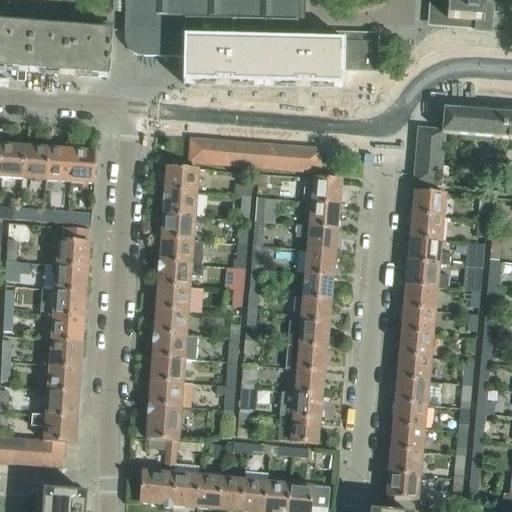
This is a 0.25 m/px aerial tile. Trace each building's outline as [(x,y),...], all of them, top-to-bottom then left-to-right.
[(304,42),(304,18),(304,0),(125,0),(125,33),(124,37),(124,42),(126,47),(129,51),(133,55),(138,57),(143,58),(183,59),(183,85),(303,88),(304,49),(345,50),(344,72),(376,73),(377,41),(376,41),(376,44),(304,42)] [(495,0),(437,0),(437,1),(448,2),(446,28),(493,32),(495,0)] [(0,70),(29,73),(32,26),(0,23),(0,70)] [(109,79),(112,33),(32,26),(29,73),(109,79)] [(304,49),(303,88),(344,89),(344,72),(345,50),(304,49)] [(511,108),(503,108),(502,114),(501,114),(499,138),(511,139),(511,108)] [(499,138),(501,114),(443,110),(442,130),(441,130),(441,133),(446,134),(499,138)] [(441,187),(446,134),(441,133),(441,130),(435,130),(417,129),(414,159),(412,186),(441,188),(441,187)] [(200,165),(202,141),(190,140),(188,164),(200,165)] [(212,166),(214,142),(202,141),(200,165),(212,166)] [(0,178),(22,180),(24,148),(13,147),(13,143),(1,142),(0,156),(0,178)] [(224,167),(226,143),(214,142),(212,166),(224,167)] [(236,167),(238,144),(226,143),(224,167),(236,167)] [(248,168),(250,145),(238,144),(236,167),(248,168)] [(46,182),(48,146),(36,145),(35,149),(24,148),(22,180),(46,182)] [(260,169),(262,146),(250,145),(248,168),(260,169)] [(69,183),(71,152),(61,151),(61,147),(48,146),(46,182),(69,183)] [(272,170),(274,147),(262,146),(260,169),(272,170)] [(284,171),(286,148),(274,147),(272,170),(284,171)] [(94,185),(96,153),(85,153),(85,149),(76,148),(75,152),(71,152),(69,183),(94,185)] [(296,172),(298,149),(286,148),(284,171),(296,172)] [(308,173),(310,150),(298,149),(296,172),(308,173)] [(320,174),(322,151),(310,150),(308,173),(320,174)] [(196,196),(198,171),(166,168),(164,193),(162,193),(196,196)] [(267,190),(268,177),(258,176),(257,189),(267,190)] [(338,207),(340,182),(305,179),(303,204),(312,204),(338,207)] [(251,200),(252,184),(242,184),(241,199),(251,200)] [(444,219),(446,195),(413,192),(411,216),(444,219)] [(194,219),(196,196),(162,193),(162,202),(163,203),(162,217),(194,219)] [(489,199),(479,198),(478,214),(487,215),(489,199)] [(250,214),(251,200),(241,199),(240,213),(250,214)] [(266,200),(257,199),(256,199),(254,224),(264,225),(266,200)] [(336,231),(338,207),(312,204),(310,228),(336,231)] [(19,221),(20,210),(9,209),(8,221),(19,221)] [(43,223),(43,212),(20,210),(19,221),(43,223)] [(66,225),(67,214),(43,212),(43,223),(66,225)] [(91,227),(92,216),(67,214),(66,225),(91,227)] [(444,219),(411,216),(409,216),(408,228),(410,229),(410,240),(441,243),(444,219)] [(192,242),(194,219),(162,217),(160,241),(192,243),(192,242)] [(485,239),(486,223),(477,222),(475,238),(485,239)] [(262,249),(264,225),(254,224),(252,248),(262,249)] [(334,255),(336,231),(310,228),(297,226),(296,238),(309,240),(307,252),(334,255)] [(87,270),(89,244),(88,244),(89,231),(63,229),(62,241),(58,241),(57,268),(87,270)] [(248,232),(238,231),(237,247),(247,247),(248,232)] [(500,238),(492,237),(489,263),(498,264),(500,238)] [(440,254),(441,243),(410,240),(407,263),(439,266),(449,267),(450,255),(440,254)] [(17,241),(7,241),(6,263),(16,263),(17,241)] [(202,267),(203,244),(203,243),(192,242),(192,243),(160,241),(159,264),(157,264),(202,268),(202,267)] [(482,270),(484,246),(475,246),(472,269),(482,270)] [(245,271),(247,247),(237,247),(236,260),(234,260),(233,270),(235,270),(245,271)] [(260,272),(262,249),(252,248),(250,272),(260,272)] [(332,278),(334,255),(307,252),(305,276),(332,278)] [(15,283),(16,263),(6,263),(5,282),(15,283)] [(438,276),(439,266),(407,263),(405,263),(404,275),(406,276),(405,287),(437,290),(448,291),(448,277),(438,276)] [(496,289),(498,264),(489,263),(487,288),(496,289)] [(202,278),(202,268),(157,264),(156,275),(158,275),(157,288),(190,291),(191,277),(202,278)] [(85,295),(87,270),(57,268),(44,267),(42,292),(55,293),(85,295)] [(481,286),(482,270),(472,269),(471,285),(481,286)] [(243,295),(245,271),(235,270),(233,294),(243,295)] [(258,296),(260,272),(250,272),(248,295),(258,296)] [(330,302),(332,278),(305,276),(303,299),(303,300),(330,302)] [(435,313),(437,290),(405,287),(403,310),(400,310),(435,313)] [(188,315),(190,291),(157,288),(155,312),(188,315)] [(493,315),(496,289),(487,288),(484,314),(493,315)] [(14,292),(5,292),(4,313),(13,313),(14,292)] [(84,320),(85,295),(55,293),(53,318),(84,320)] [(478,309),(480,293),(470,293),(469,309),(478,309)] [(242,310),(243,295),(233,294),(232,309),(242,310)] [(256,320),(258,296),(248,295),(246,319),(256,320)] [(327,326),(330,302),(303,300),(303,299),(294,298),(293,315),(302,315),(301,323),(327,326)] [(433,337),(435,313),(400,310),(399,322),(402,323),(401,334),(433,337)] [(186,337),(188,315),(155,312),(153,336),(152,336),(186,338),(186,337)] [(12,333),(13,313),(4,313),(3,333),(12,333)] [(491,340),(493,315),(484,314),(482,339),(491,340)] [(478,317),(477,317),(468,316),(467,332),(476,333),(478,317)] [(82,345),(84,320),(53,318),(51,343),(82,345)] [(327,326),(301,323),(289,322),(287,347),(325,350),(327,326)] [(239,343),(240,327),(230,326),(229,342),(239,343)] [(245,331),(244,343),(254,344),(255,332),(245,331)] [(431,360),(433,337),(401,334),(399,357),(431,360)] [(196,362),(197,339),(197,338),(186,337),(186,338),(152,336),(151,346),(153,346),(152,360),(184,362),(184,361),(196,362)] [(476,340),(475,340),(466,339),(464,355),(474,356),(476,340)] [(489,365),(491,340),(482,339),(480,364),(489,365)] [(12,342),(3,342),(2,342),(1,363),(11,363),(12,342)] [(237,367),(239,343),(229,342),(227,366),(237,367)] [(80,370),(82,345),(51,343),(50,368),(80,370)] [(253,356),(254,344),(244,343),(243,355),(253,356)] [(287,347),(285,370),(288,370),(297,371),(323,374),(325,350),(287,347)] [(429,384),(431,360),(399,357),(396,357),(395,369),(396,370),(396,381),(429,384)] [(183,386),(184,362),(152,360),(150,384),(183,386)] [(10,383),(11,363),(1,363),(0,383),(10,383)] [(474,364),(473,364),(464,363),(462,387),(471,388),(474,364)] [(486,391),(489,365),(480,364),(478,390),(486,391)] [(235,390),(237,367),(227,366),(225,388),(225,390),(235,390)] [(257,367),(244,366),(242,366),(240,391),(250,391),(255,391),(257,367)] [(78,395),(80,370),(50,368),(48,393),(78,395)] [(321,398),(323,374),(297,371),(288,370),(286,395),(321,398)] [(427,408),(429,384),(396,381),(394,404),(394,405),(427,408)] [(181,410),(183,386),(150,384),(148,407),(181,410)] [(233,413),(235,390),(225,390),(225,388),(217,387),(216,396),(225,397),(223,412),(233,413)] [(470,403),(471,388),(462,387),(460,402),(470,403)] [(484,416),(486,391),(478,390),(475,415),(484,416)] [(9,392),(0,391),(0,413),(8,414),(9,392)] [(249,403),(250,391),(240,391),(239,402),(249,403)] [(76,420),(78,395),(48,393),(47,409),(43,409),(42,417),(42,418),(76,420)] [(281,394),(279,417),(292,418),(292,419),(319,421),(321,398),(286,395),(281,394)] [(424,431),(427,408),(394,405),(394,404),(392,404),(391,416),(393,417),(392,428),(424,431)] [(178,443),(181,410),(148,407),(147,407),(146,417),(148,417),(146,441),(166,443),(177,444),(177,443),(178,443)] [(467,435),(469,411),(460,410),(458,434),(467,435)] [(0,432),(7,433),(8,414),(0,413),(0,432)] [(248,414),(239,413),(238,413),(236,438),(248,439),(249,428),(246,428),(248,414)] [(482,442),(484,416),(475,415),(473,441),(482,442)] [(74,446),(76,420),(42,418),(42,417),(32,416),(31,427),(45,429),(44,442),(39,442),(38,455),(63,457),(64,445),(74,446)] [(317,446),(319,421),(292,419),(292,418),(279,417),(277,442),(317,446)] [(233,419),(232,419),(223,418),(222,438),(232,438),(233,419)] [(422,455),(424,431),(392,428),(390,451),(390,452),(422,455)] [(465,458),(467,435),(458,434),(456,458),(465,458)] [(0,465),(24,467),(25,441),(0,438),(0,465)] [(38,468),(38,455),(39,442),(25,441),(24,467),(38,468)] [(479,467),(482,442),(473,441),(471,466),(479,467)] [(175,462),(177,444),(166,443),(165,457),(170,457),(170,462),(175,462)] [(247,454),(248,445),(233,444),(232,452),(247,454)] [(270,456),(270,448),(270,447),(248,445),(247,454),(270,456)] [(293,458),(294,449),(278,448),(278,456),(293,458)] [(308,459),(308,451),(294,449),(293,458),(308,459)] [(213,450),(212,458),(223,459),(224,451),(213,450)] [(420,478),(422,455),(390,452),(390,451),(388,451),(387,463),(389,464),(388,475),(420,478)] [(62,470),(63,457),(38,455),(38,468),(62,470)] [(173,507),(176,476),(174,476),(175,462),(170,462),(170,457),(165,457),(164,475),(142,473),(139,504),(173,507)] [(463,482),(465,458),(456,458),(454,481),(463,482)] [(477,493),(479,467),(471,466),(468,492),(477,493)] [(264,511),(267,485),(268,475),(245,473),(244,482),(241,511),(264,511)] [(511,473),(510,496),(504,495),(502,509),(511,510),(511,473)] [(418,502),(420,478),(388,475),(385,499),(418,502)] [(196,509),(199,478),(176,476),(173,507),(196,509)] [(218,511),(221,480),(199,478),(196,509),(218,511)] [(222,511),(241,511),(244,482),(221,480),(218,511),(222,511)] [(461,497),(463,482),(454,481),(453,497),(461,497)] [(287,511),(290,487),(267,485),(264,511),(287,511)] [(290,487),(287,511),(311,511),(312,509),(328,511),(329,490),(313,489),(290,487)] [(84,511),(86,495),(82,495),(82,489),(63,488),(63,493),(44,492),(42,511),(84,511)]
